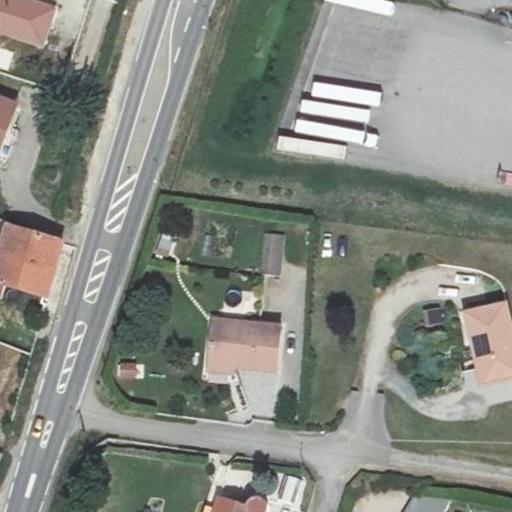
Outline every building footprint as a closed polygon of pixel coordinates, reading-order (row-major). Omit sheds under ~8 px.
[(0,0),(0,32),(41,47),(55,7),(34,0),(0,0)] [(366,2),(364,13),(406,23),(409,11),(366,2)] [(10,104),(0,100),(0,156),(4,158),(14,130),(2,125),(10,104)] [(4,215),(1,228),(0,229),(0,282),(43,294),(58,234),(4,215)] [(263,276),(279,277),(283,238),(266,236),(263,276)] [(0,296),(39,307),(43,294),(0,282),(0,296)] [(466,310),(484,384),(511,377),(511,333),(504,301),(466,310)] [(213,318),(205,373),(235,377),(236,366),(276,372),(282,327),(213,318)] [(142,376),(138,361),(117,366),(121,381),(142,376)] [(286,477),(279,499),(297,504),(303,483),(286,477)] [(212,491),(206,511),(267,511),(268,501),(262,497),(256,496),(248,502),(212,491)]
